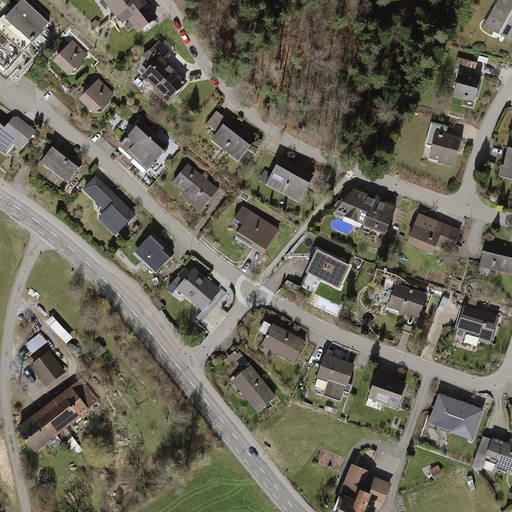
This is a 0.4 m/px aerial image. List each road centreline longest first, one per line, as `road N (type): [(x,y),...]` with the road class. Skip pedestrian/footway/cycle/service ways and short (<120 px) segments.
road 1 (residential): [(464,208),(283,139),(209,73),(169,0)]
road 2 (residential): [(254,293),(0,84)]
road 3 (track): [(26,511),(8,434),(6,339),(31,254),(49,230)]
road 4 (residential): [(511,362),(494,381),(472,384),(340,337),(254,293)]
road 5 (secondary): [(0,196),(109,284),(184,374)]
road 6 (secondary): [(184,374),(296,511)]
road 7 (residential): [(464,208),(490,123),(511,85)]
